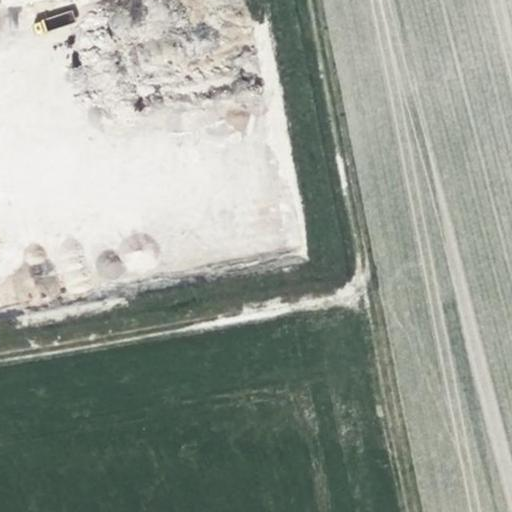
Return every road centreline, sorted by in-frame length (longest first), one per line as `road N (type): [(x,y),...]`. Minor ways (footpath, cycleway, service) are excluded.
road 1 (track): [(302,0),(407,511)]
road 2 (track): [(363,289),(0,352)]
